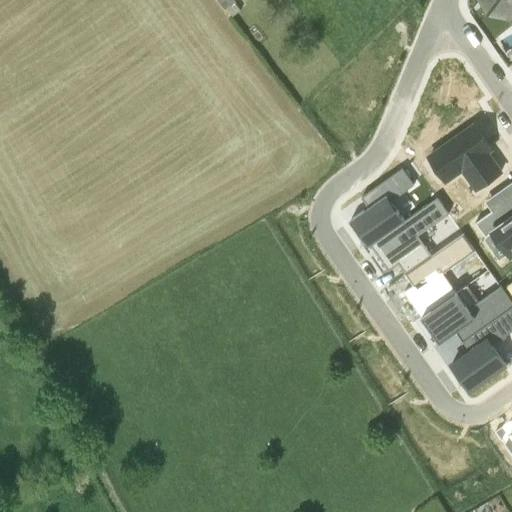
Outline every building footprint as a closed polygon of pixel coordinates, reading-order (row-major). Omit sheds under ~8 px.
[(218,0),(226,10),(236,4),(232,0),(218,0)] [(511,0),(482,0),(503,16),(511,4),(511,0)] [(480,190),(503,174),(488,153),(494,149),(477,126),(436,156),(452,179),(465,170),(480,190)] [(352,218),(371,245),(401,223),(387,203),(410,187),(398,171),(357,200),(364,209),(352,218)] [(511,257),(511,255),(511,196),(475,222),(486,237),(494,232),(511,257)] [(401,223),(371,245),(389,271),(399,264),(406,273),(432,254),(418,235),(449,213),(438,197),(401,223)] [(403,289),(421,316),(457,290),(443,271),(474,249),(463,232),(432,254),(406,273),(412,282),(403,289)] [(469,307),(457,290),(421,316),(440,342),(456,330),(463,341),(511,305),(511,302),(499,285),(469,307)] [(511,305),(463,341),(470,350),(452,363),(470,389),(506,364),(493,344),(511,330),(511,305)] [(492,430),(511,463),(511,420),(511,419),(492,430)]
